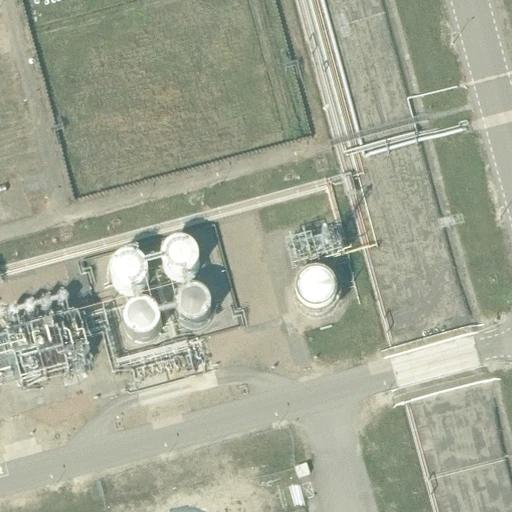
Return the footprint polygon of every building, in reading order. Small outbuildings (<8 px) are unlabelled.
[(207,269),(208,265),(206,259),(204,255),(200,252),(195,251),(189,252),(185,255),(182,259),(180,264),(181,269),(184,274),(188,277),(193,278),(198,277),(204,274),(207,269)] [(151,287),(153,280),(152,274),(149,270),(146,267),(143,266),(138,265),(132,266),(127,269),(123,273),(122,280),(123,285),(126,291),(131,294),(136,296),(142,295),(147,292),(151,287)] [(339,306),(340,298),(339,291),(335,285),(332,281),(328,279),(320,277),(317,277),(312,279),(307,281),(305,283),(302,286),(300,290),(299,294),(298,298),(299,304),(300,307),(302,311),(305,314),(308,316),(311,318),(320,320),(327,318),(332,315),(335,312),(339,306)] [(220,320),(221,314),(220,309),(217,304),(213,302),(208,300),(202,301),(198,303),(194,309),(192,314),(193,319),(196,324),(201,327),(205,329),(210,328),(216,325),(220,320)] [(162,331),(163,325),(163,321),(160,316),(155,313),(151,312),(146,312),(141,315),(138,320),(137,324),(138,330),(140,334),(145,337),(149,338),(154,338),(159,335),(162,331)]
